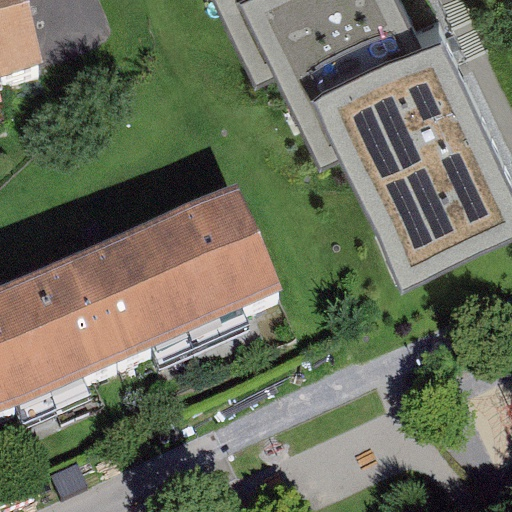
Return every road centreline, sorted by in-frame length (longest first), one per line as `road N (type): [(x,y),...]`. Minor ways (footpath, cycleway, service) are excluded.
road 1 (unclassified): [(207,458),(378,369),(511,313)]
road 2 (unknown): [(423,0),(440,19),(504,161)]
road 3 (residential): [(90,511),(207,458)]
